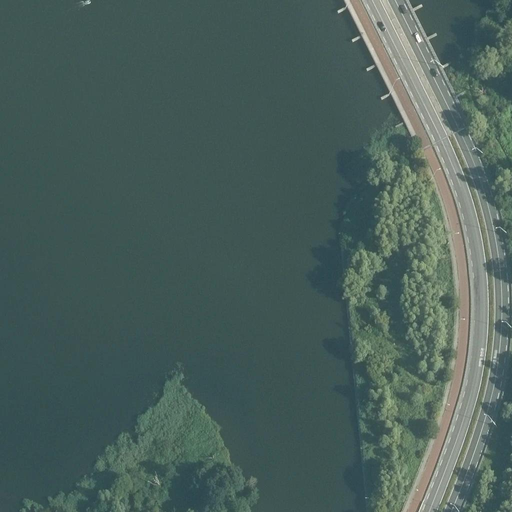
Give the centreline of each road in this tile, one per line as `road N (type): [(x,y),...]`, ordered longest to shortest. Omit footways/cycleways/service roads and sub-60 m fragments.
road 1 (secondary): [(369,0),(440,140),(477,264),(474,386),(427,511)]
road 2 (secondary): [(452,511),(493,390),(500,273),(472,159),(393,0)]
